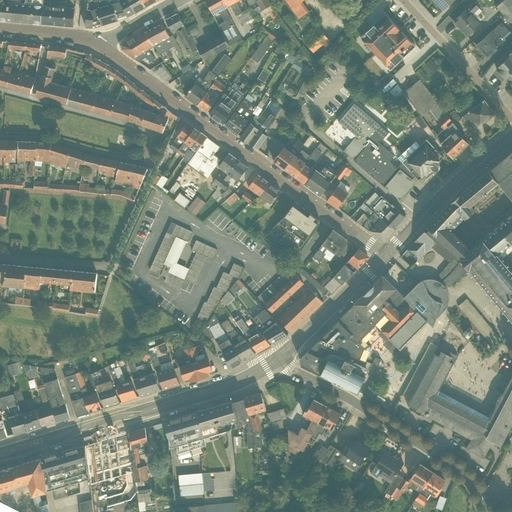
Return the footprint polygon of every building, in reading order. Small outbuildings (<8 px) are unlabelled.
[(0,0),(0,19),(21,21),(26,1),(19,0),(0,0)] [(21,21),(41,23),(43,0),(25,0),(26,1),(21,21)] [(43,0),(41,23),(57,25),(59,0),(43,0)] [(59,0),(57,25),(73,26),(76,3),(81,3),(81,0),(59,0)] [(135,13),(127,0),(126,0),(88,0),(85,27),(93,28),(126,18),(135,13)] [(135,13),(145,7),(141,0),(126,0),(127,0),(135,13)] [(225,8),(221,0),(205,0),(214,15),(220,12),(225,22),(218,25),(221,32),(228,47),(241,39),(225,8)] [(236,2),(240,0),(221,0),(225,8),(230,6),(241,26),(245,23),(247,26),(254,21),(253,18),(254,17),(249,8),(242,12),(236,2)] [(441,11),(452,0),(433,0),(432,1),(441,11)] [(511,7),(507,0),(495,0),(489,5),(501,23),(511,15),(511,7)] [(464,38),(478,24),(472,19),(480,11),(471,1),(450,22),(464,38)] [(185,56),(197,49),(178,13),(165,20),(172,32),(175,31),(178,35),(176,39),(182,50),(185,56)] [(388,69),(414,46),(383,14),(358,37),(388,69)] [(173,35),(170,37),(162,22),(152,27),(165,51),(169,58),(182,50),(176,39),(173,35)] [(507,32),(500,23),(475,43),(486,57),(502,43),(499,39),(507,32)] [(165,51),(152,27),(144,32),(153,47),(154,46),(159,55),(165,51)] [(308,51),(324,40),(316,29),(300,41),(308,51)] [(149,49),(153,47),(144,32),(143,31),(121,45),(121,49),(139,61),(146,57),(150,62),(155,59),(149,49)] [(204,61),(228,47),(221,32),(213,36),(215,39),(197,49),(204,61)] [(251,61),(264,41),(258,37),(245,57),(251,61)] [(27,44),(9,42),(7,49),(26,50),(27,44)] [(66,49),(48,46),(47,58),(50,59),(50,55),(65,58),(66,49)] [(91,56),(86,54),(84,61),(103,71),(103,70),(108,64),(91,56)] [(186,96),(197,104),(216,79),(230,58),(224,54),(212,71),(210,70),(203,80),(199,78),(186,96)] [(173,66),(177,72),(184,67),(180,61),(173,66)] [(173,73),(170,67),(161,74),(153,62),(144,68),(156,85),(173,73)] [(118,72),(108,64),(103,70),(124,83),(127,78),(118,72)] [(3,65),(3,68),(0,79),(0,84),(15,89),(19,73),(11,70),(11,67),(3,65)] [(36,96),(67,104),(71,88),(51,83),(55,69),(44,67),(42,75),(39,83),(36,96)] [(397,67),(385,75),(389,81),(401,74),(397,67)] [(256,70),(252,76),(257,80),(261,73),(256,70)] [(35,77),(19,73),(15,89),(31,94),(35,77)] [(141,90),(127,78),(124,83),(137,95),(141,90)] [(207,112),(226,86),(216,79),(197,104),(207,112)] [(209,114),(223,124),(244,94),(238,90),(240,88),(232,82),(209,114)] [(84,91),(71,88),(67,104),(80,108),(84,91)] [(156,101),(141,90),(137,95),(152,106),(156,101)] [(97,94),(84,91),(80,108),(92,111),(97,94)] [(238,135),(256,107),(251,103),(255,98),(248,93),(225,125),(238,135)] [(115,99),(97,94),(92,111),(111,116),(115,99)] [(240,136),(250,143),(276,105),(274,103),(277,99),(273,96),(257,119),(254,117),(240,136)] [(133,103),(115,99),(111,116),(128,121),(133,105),(133,103)] [(476,128),(493,115),(482,100),(465,113),(476,128)] [(180,119),(171,113),(156,101),(152,106),(159,110),(158,112),(158,114),(153,129),(163,132),(169,117),(178,123),(180,119)] [(399,200),(418,179),(402,163),(397,168),(390,161),(394,155),(380,143),(388,133),(354,103),(339,121),(356,136),(343,151),(399,200)] [(145,109),(133,105),(128,121),(140,125),(145,109)] [(258,149),(268,136),(265,134),(276,117),(282,121),(287,112),(276,105),(250,143),(258,149)] [(158,114),(145,109),(140,125),(153,129),(158,114)] [(177,153),(178,152),(194,128),(182,119),(175,132),(179,134),(169,148),(177,153)] [(184,157),(200,133),(194,128),(178,152),(184,157)] [(451,160),(466,145),(453,131),(437,146),(451,160)] [(184,157),(189,161),(207,137),(200,133),(184,157)] [(209,161),(219,146),(207,137),(189,161),(180,174),(186,178),(202,155),(209,161)] [(285,169),(295,155),(303,144),(297,139),(289,150),(284,146),(285,145),(275,138),(270,147),(279,153),(273,161),(285,169)] [(420,182),(445,159),(427,140),(420,145),(415,141),(397,158),(402,163),(418,179),(420,182)] [(14,141),(6,141),(3,157),(3,162),(11,163),(11,162),(14,162),(14,141)] [(33,176),(34,166),(34,142),(16,141),(17,160),(30,161),(30,165),(28,165),(28,175),(33,176)] [(41,161),(49,162),(51,143),(34,142),(34,166),(41,167),(41,161)] [(65,168),(66,165),(69,149),(51,143),(49,162),(49,165),(57,168),(58,166),(65,168)] [(304,184),(313,170),(310,168),(325,147),(320,143),(310,156),(295,177),(304,184)] [(83,170),(83,168),(86,154),(69,149),(66,165),(83,170)] [(285,169),(295,177),(310,156),(302,150),(297,156),(295,155),(285,169)] [(400,257),(411,267),(431,246),(449,263),(466,246),(451,231),(463,218),(474,210),(471,206),(499,183),(511,199),(511,207),(480,235),(502,260),(511,251),(511,151),(460,195),(451,201),(400,257)] [(213,182),(219,186),(238,160),(228,153),(218,167),(224,171),(220,176),(218,175),(213,182)] [(101,158),(86,154),(83,168),(87,169),(87,167),(99,170),(101,158)] [(304,184),(321,196),(331,182),(344,163),(333,155),(330,159),(333,161),(327,168),(325,166),(320,172),(315,168),(313,170),(304,184)] [(118,162),(101,158),(99,170),(105,171),(104,175),(107,175),(107,176),(114,177),(118,162)] [(237,181),(247,167),(238,160),(219,186),(224,190),(229,183),(228,182),(231,177),(237,181)] [(115,181),(127,185),(133,165),(120,162),(116,178),(115,181)] [(148,169),(133,165),(127,185),(139,188),(148,169)] [(155,188),(160,178),(153,174),(148,185),(155,188)] [(193,185),(199,178),(194,174),(189,182),(193,185)] [(248,188),(257,194),(269,183),(257,175),(248,188)] [(4,180),(0,179),(0,187),(8,188),(13,188),(21,189),(21,187),(24,187),(24,181),(15,180),(4,180)] [(350,179),(347,183),(361,194),(364,189),(350,179)] [(47,190),(47,184),(47,182),(33,181),(33,190),(47,190)] [(337,208),(348,193),(347,192),(350,188),(341,181),(337,186),(331,182),(321,196),(337,208)] [(80,186),(78,193),(97,194),(97,188),(88,187),(89,184),(80,183),(80,186)] [(271,204),(280,191),(269,183),(257,194),(250,202),(256,206),(258,204),(262,207),(267,202),(271,204)] [(223,205),(230,198),(221,188),(213,195),(223,205)] [(124,198),(125,192),(122,190),(112,189),(111,191),(110,195),(120,196),(124,198)] [(0,222),(4,223),(9,191),(8,191),(3,190),(1,204),(0,203),(0,222)] [(125,192),(124,198),(133,202),(135,202),(135,200),(134,200),(136,196),(125,192)] [(239,204),(244,199),(237,192),(232,197),(239,204)] [(394,229),(405,217),(381,196),(370,209),(394,229)] [(181,208),(189,214),(196,203),(188,197),(181,208)] [(301,247),(320,220),(294,201),(275,228),(301,247)] [(394,229),(370,209),(363,203),(360,207),(365,212),(356,222),(370,231),(382,241),(385,241),(395,230),(394,229)] [(187,243),(191,233),(171,224),(151,269),(167,276),(164,282),(180,289),(185,280),(190,269),(177,263),(187,243)] [(335,254),(346,240),(333,230),(313,257),(320,262),(324,257),(330,261),(335,254)] [(466,246),(449,263),(439,274),(441,282),(446,288),(466,272),(472,273),(511,320),(511,272),(502,260),(480,235),(466,246)] [(217,250),(196,240),(192,249),(198,252),(190,269),(185,280),(196,284),(208,258),(213,260),(217,250)] [(352,244),(346,240),(335,254),(342,258),(352,244)] [(367,259),(367,255),(359,249),(334,277),(342,284),(367,259)] [(24,288),(27,267),(2,264),(1,286),(24,288)] [(241,269),(233,265),(228,275),(223,273),(216,289),(213,288),(206,304),(203,302),(197,316),(206,320),(213,306),(216,306),(222,291),(225,292),(233,276),(237,278),(241,269)] [(39,288),(41,268),(27,267),(24,288),(39,290),(39,288)] [(54,283),(55,269),(41,268),(39,288),(46,289),(47,285),(46,284),(46,283),(54,283)] [(332,294),(321,283),(320,284),(302,268),(298,271),(325,295),(328,292),(331,295),(332,294)] [(71,284),(72,271),(55,269),(54,283),(71,284)] [(97,275),(97,273),(72,271),(71,284),(70,290),(95,292),(97,275)] [(294,291),(302,283),(293,273),(284,281),(294,291)] [(332,294),(342,284),(334,277),(332,279),(329,276),(321,283),(332,294)] [(382,276),(355,304),(376,327),(381,330),(378,334),(385,341),(383,344),(394,356),(428,322),(404,298),(382,276)] [(418,283),(404,298),(428,322),(433,327),(437,317),(447,306),(449,298),(446,288),(441,282),(432,279),(423,280),(418,283)] [(294,291),(284,281),(276,289),(285,299),(294,291)] [(316,308),(322,301),(308,287),(302,294),(316,308)] [(278,306),(285,299),(276,289),(268,296),(278,306)] [(316,308),(302,294),(297,299),(311,313),(316,308)] [(278,306),(268,296),(261,303),(270,313),(278,306)] [(13,304),(22,305),(23,298),(14,297),(13,304)] [(305,319),(311,313),(297,299),(291,305),(305,319)] [(52,309),(52,302),(38,300),(37,307),(52,309)] [(69,305),(52,302),(52,309),(68,312),(69,305)] [(355,304),(319,341),(335,348),(365,362),(371,346),(363,339),(376,327),(355,304)] [(305,319),(291,305),(285,310),(300,324),(305,319)] [(99,309),(86,307),(85,314),(97,316),(99,309)] [(272,344),(287,336),(264,309),(257,315),(252,319),(272,344)] [(295,329),(300,324),(285,310),(281,315),(295,329)] [(242,361),(220,324),(214,314),(207,324),(202,331),(208,340),(213,337),(232,368),(242,361)] [(270,345),(261,332),(259,332),(255,326),(250,330),(242,319),(241,319),(238,315),(234,319),(257,353),(270,345)] [(295,329),(281,315),(275,320),(291,333),(295,329)] [(242,361),(255,354),(245,339),(240,335),(239,336),(228,319),(220,324),(242,361)] [(307,351),(327,360),(332,353),(335,348),(319,341),(307,351)] [(425,359),(431,346),(423,342),(417,355),(425,359)] [(208,375),(206,372),(212,371),(207,358),(204,353),(198,354),(195,346),(189,348),(199,378),(208,375)] [(407,405),(425,415),(438,390),(457,355),(438,346),(407,405)] [(148,350),(163,389),(180,384),(171,361),(160,365),(153,347),(148,350)] [(199,378),(189,348),(184,350),(186,358),(180,360),(182,365),(180,366),(185,379),(190,378),(191,381),(199,378)] [(321,374),(327,360),(307,351),(301,359),(302,366),(321,374)] [(321,374),(358,393),(367,371),(332,353),(327,360),(321,374)] [(125,358),(140,397),(160,390),(154,373),(149,375),(144,364),(136,367),(131,356),(125,358)] [(122,402),(137,397),(131,381),(126,382),(117,362),(108,366),(122,402)] [(56,422),(70,418),(55,369),(39,367),(44,384),(56,422)] [(89,412),(74,370),(73,367),(67,369),(67,371),(65,372),(67,376),(65,377),(77,415),(89,412)] [(89,412),(102,408),(96,393),(89,395),(79,369),(74,370),(89,412)] [(104,407),(120,403),(111,380),(104,382),(99,370),(91,373),(104,407)] [(511,374),(490,417),(481,435),(492,440),(501,445),(511,424),(511,374)] [(56,422),(44,384),(37,386),(44,406),(36,408),(41,426),(56,422)] [(25,431),(41,426),(36,408),(28,411),(25,401),(23,401),(19,390),(13,392),(14,394),(25,431)] [(438,390),(425,415),(473,439),(467,449),(483,457),(492,440),(481,435),(490,417),(438,390)] [(250,416),(268,410),(262,392),(244,398),(250,416)] [(25,431),(14,394),(0,397),(0,404),(2,411),(5,410),(12,435),(25,431)] [(250,416),(244,398),(230,402),(235,421),(250,416)] [(302,416),(315,423),(324,407),(312,400),(302,416)] [(201,431),(235,421),(230,402),(195,413),(201,431)] [(330,431),(339,415),(324,407),(315,423),(330,431)] [(259,413),(262,422),(278,418),(276,409),(259,413)] [(201,431),(195,413),(164,422),(170,441),(201,431)] [(148,445),(145,428),(129,433),(131,450),(134,472),(139,511),(143,511),(142,511),(155,511),(155,501),(151,501),(148,481),(146,466),(141,467),(139,455),(147,452),(145,446),(148,445)] [(131,450),(129,433),(99,441),(104,481),(134,472),(131,450)] [(335,459),(354,471),(369,449),(349,437),(335,459)] [(104,481),(99,441),(85,446),(88,472),(94,470),(96,483),(104,481)] [(88,472),(85,446),(57,453),(66,486),(88,480),(88,472)] [(389,482),(402,464),(383,451),(370,469),(389,482)] [(47,492),(66,486),(57,453),(42,457),(47,492)] [(42,457),(0,470),(0,490),(21,484),(26,498),(30,496),(34,511),(49,511),(47,492),(42,457)] [(407,481),(419,488),(430,472),(418,464),(407,481)] [(172,494),(206,493),(205,472),(171,473),(172,494)] [(432,497),(443,481),(430,472),(419,488),(432,497)] [(256,499),(257,487),(248,487),(247,499),(256,499)] [(72,490),(72,498),(81,498),(81,490),(72,490)] [(85,511),(85,500),(72,501),(72,511),(85,511)] [(197,503),(197,511),(232,511),(232,502),(197,503)]
